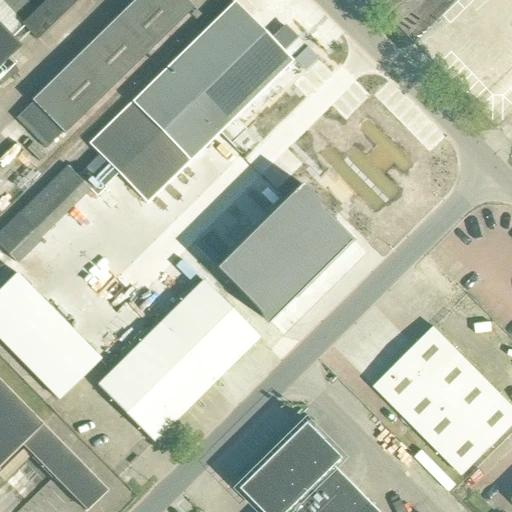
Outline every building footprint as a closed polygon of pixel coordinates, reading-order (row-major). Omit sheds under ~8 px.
[(0,3),(36,40),(76,0),(0,0),(0,65),(20,46),(0,25),(0,3)] [(133,0),(31,101),(32,102),(62,133),(63,134),(193,7),(185,0),(133,0)] [(270,102),(301,72),(298,70),(301,67),(305,71),(316,60),(284,27),(272,38),(276,42),(273,44),(234,4),(89,144),(98,153),(84,167),(75,158),(0,231),(0,247),(14,262),(88,190),(94,196),(118,173),(146,202),(232,118),(241,127),(268,100),(270,102)] [(500,121),(511,109),(511,76),(483,103),(500,121)] [(299,184),(214,268),(271,325),(356,241),(299,184)] [(0,341),(58,400),(98,362),(100,360),(15,273),(0,288),(0,341)] [(202,281),(159,323),(96,386),(153,443),(258,338),(202,281)] [(462,476),(511,426),(511,406),(434,328),(374,387),(462,476)] [(0,465),(21,446),(85,511),(106,491),(0,382),(0,465)] [(304,428),(242,489),(265,511),(380,511),(336,467),(344,458),(315,428),(315,421),(304,420),(304,428)]
